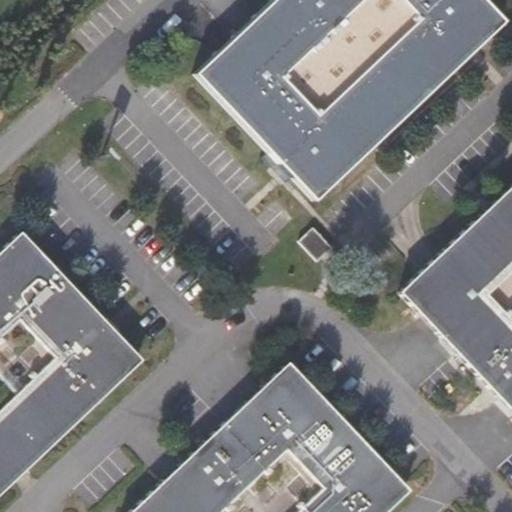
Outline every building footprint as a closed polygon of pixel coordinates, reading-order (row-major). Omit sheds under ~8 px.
[(273,0),(215,55),(191,77),(284,174),(312,203),(471,52),(501,24),(478,0),(273,0)] [(415,279),(399,294),(419,315),(482,382),(491,391),(511,413),(511,188),(490,209),(441,254),(431,264),(415,279)] [(313,230),(298,244),(317,264),(332,249),(313,230)] [(0,493),(138,363),(106,329),(19,236),(12,243),(0,253),(0,493)] [(386,511),(407,492),(287,365),(263,387),(196,451),(189,458),(162,483),(132,511),(386,511)]
